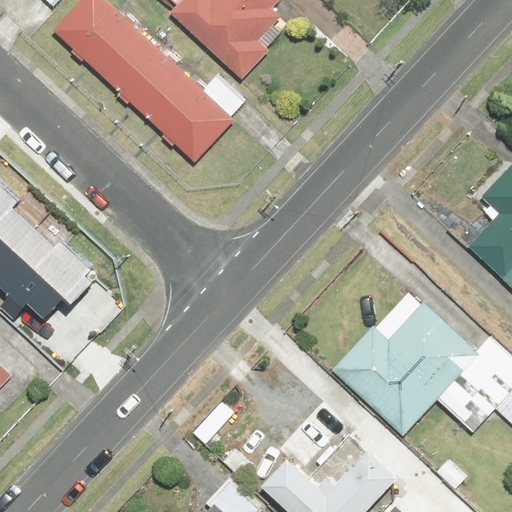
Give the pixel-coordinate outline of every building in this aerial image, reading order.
[(213,85),(127,0),(88,0),(63,26),(197,159),(255,101),(225,72),(213,85)] [(175,0),(251,76),(309,19),(291,0),(175,0)] [(511,167),(488,190),(508,211),(477,240),(511,276),(511,167)] [(0,173),(0,274),(35,305),(41,299),(54,311),(70,293),(80,302),(107,271),(67,235),(62,240),(16,200),(22,193),(0,173)] [(502,407),(511,417),(511,346),(496,330),(479,346),(423,287),(341,364),(408,436),(449,397),(479,429),(502,407)] [(0,393),(14,381),(0,366),(0,393)] [(299,453),(271,483),(301,511),(374,511),(410,474),(359,426),(318,470),(299,453)] [(217,506),(211,511),(257,511),(264,506),(235,476),(211,500),(217,506)] [(421,511),(407,499),(394,511),(421,511)]
